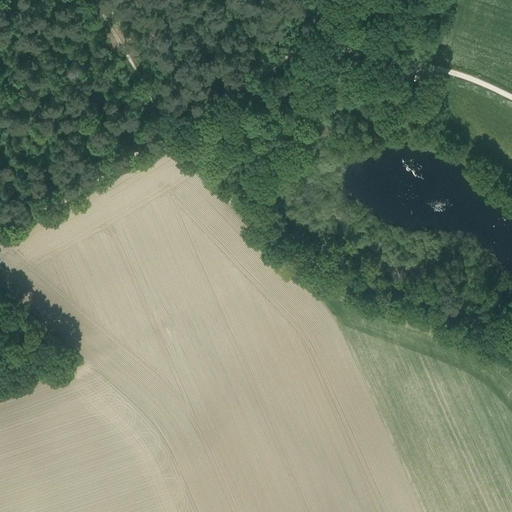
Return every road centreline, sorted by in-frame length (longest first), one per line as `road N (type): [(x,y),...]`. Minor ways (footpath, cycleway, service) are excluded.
road 1 (track): [(296,48),(421,65),(511,98)]
road 2 (track): [(169,132),(0,235)]
road 3 (track): [(294,268),(169,132)]
road 4 (track): [(93,0),(169,132)]
road 5 (track): [(169,132),(296,48)]
